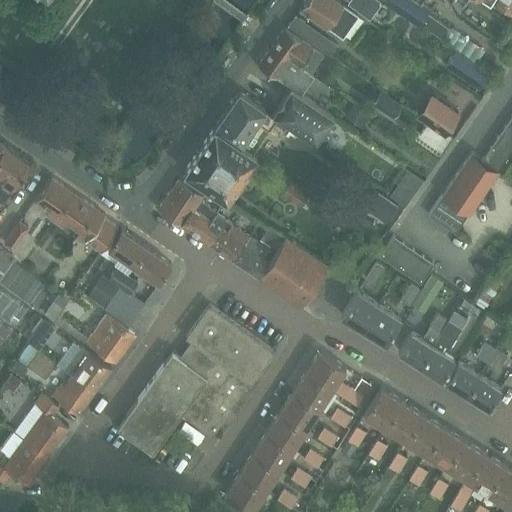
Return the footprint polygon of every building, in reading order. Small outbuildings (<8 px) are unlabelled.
[(342,36),(358,15),(337,0),(304,0),(300,6),(342,36)] [(349,0),(348,2),(370,18),(374,13),(384,0),(383,0),(349,0)] [(384,0),(385,1),(419,24),(420,22),(443,37),(450,27),(427,11),(430,7),(422,2),(419,0),(384,0)] [(504,10),(510,0),(484,0),(490,4),(492,0),(497,0),(495,4),(504,10)] [(295,14),(287,25),(329,55),(337,44),(295,14)] [(312,72),(324,55),(313,48),(285,27),(273,44),(301,65),(312,72)] [(286,85),(287,84),(302,94),(315,76),(311,73),(312,72),(301,65),(273,44),(258,64),(286,85)] [(479,86),(488,72),(454,50),(446,64),(479,86)] [(316,143),(334,117),(290,88),(273,114),(288,124),(316,143)] [(381,89),(372,103),(377,106),(394,117),(403,104),(386,93),(381,89)] [(272,116),(265,111),(266,110),(239,91),(214,127),(253,154),(265,136),(257,131),(262,124),(279,137),(288,124),(273,114),(272,116)] [(459,111),(432,93),(419,112),(446,131),(459,111)] [(353,104),(345,117),(362,128),(370,115),(353,104)] [(226,200),(242,178),(257,156),(253,154),(214,127),(184,170),(226,200)] [(511,132),(505,127),(497,138),(511,148),(511,132)] [(511,148),(497,138),(490,149),(510,162),(511,159),(511,148)] [(0,200),(5,203),(14,188),(32,161),(5,144),(0,152),(0,200)] [(498,170),(503,173),(510,162),(490,149),(483,160),(498,170)] [(472,152),(443,195),(452,201),(459,206),(460,206),(469,212),(469,213),(498,170),(483,160),(472,152)] [(54,220),(73,192),(51,176),(34,201),(48,211),(45,215),(54,220)] [(208,206),(209,205),(200,199),(204,193),(180,176),(156,208),(180,224),(192,206),(212,219),(217,212),(208,206)] [(397,185),(390,195),(405,206),(423,180),(418,176),(407,192),(397,185)] [(300,207),(309,194),(290,181),(281,193),(300,207)] [(79,233),(96,208),(73,192),(54,220),(62,226),(65,223),(79,232),(79,233)] [(443,195),(429,215),(446,226),(459,206),(452,201),(443,195)] [(212,219),(192,206),(180,224),(209,243),(221,225),(227,229),(230,225),(232,223),(217,212),(212,219)] [(460,206),(459,206),(446,226),(456,233),(470,213),(469,213),(469,212),(460,206)] [(101,250),(118,227),(103,217),(105,214),(96,208),(79,233),(79,232),(75,238),(83,243),(86,240),(101,250)] [(12,249),(28,227),(19,221),(4,243),(12,249)] [(248,237),(230,225),(227,229),(221,225),(209,243),(233,259),(248,237)] [(233,259),(257,275),(285,236),(269,226),(260,238),(270,245),(268,249),(249,236),(248,237),(233,259)] [(133,265),(146,246),(121,229),(108,247),(133,265)] [(393,235),(379,255),(390,262),(404,242),(393,235)] [(302,305),(327,266),(285,236),(257,275),(302,305)] [(404,242),(390,262),(400,269),(414,249),(404,242)] [(159,282),(172,264),(146,246),(133,265),(159,282)] [(414,249),(400,269),(410,276),(424,256),(414,249)] [(424,256),(410,276),(421,283),(434,263),(424,256)] [(373,283),(384,266),(376,261),(365,277),(373,283)] [(127,274),(116,267),(108,280),(118,287),(127,274)] [(485,308),(504,280),(494,273),(475,301),(485,308)] [(128,326),(144,303),(130,294),(138,282),(127,274),(118,287),(119,287),(104,308),(128,326)] [(424,312),(444,281),(432,274),(424,285),(412,304),(424,312)] [(409,305),(419,288),(411,283),(400,299),(409,305)] [(363,329),(378,304),(356,290),(341,315),(363,329)] [(476,317),(480,310),(464,299),(459,307),(476,317)] [(54,321),(64,307),(53,300),(44,314),(54,321)] [(250,383),(274,350),(209,303),(186,336),(194,342),(182,359),(172,351),(117,426),(152,451),(180,412),(212,435),(236,402),(235,401),(249,381),(250,383)] [(385,342),(395,325),(400,318),(378,304),(363,329),(385,342)] [(449,348),(468,319),(454,310),(449,319),(448,319),(420,364),(441,378),(454,358),(442,350),(445,346),(449,348)] [(420,364),(448,319),(437,312),(429,325),(430,326),(422,338),(411,330),(398,351),(420,364)] [(116,361),(136,333),(136,332),(108,313),(88,341),(116,361)] [(44,318),(37,328),(45,335),(48,337),(56,326),(44,318)] [(476,355),(487,362),(496,348),(484,341),(476,355)] [(80,345),(64,368),(73,374),(94,390),(111,367),(95,356),(86,349),(80,345)] [(499,369),(507,355),(496,348),(487,362),(499,369)] [(319,350),(306,370),(332,387),(332,388),(344,395),(344,396),(358,405),(358,404),(363,407),(376,387),(361,377),(360,378),(354,388),(351,386),(350,387),(338,379),(345,368),(346,367),(319,350)] [(467,394),(479,374),(458,360),(445,380),(467,394)] [(319,408),(332,388),(332,387),(306,370),(293,390),(319,408)] [(94,390),(73,374),(64,386),(61,383),(53,394),(78,413),(94,390)] [(488,408),(501,388),(479,374),(467,394),(488,408)] [(384,427),(401,400),(381,387),(379,389),(366,410),(363,414),(384,427)] [(306,428),(319,408),(293,390),(279,411),(306,428)] [(47,455),(68,426),(52,414),(59,405),(42,393),(35,402),(44,409),(24,438),(47,455)] [(405,440),(422,413),(401,400),(384,427),(405,440)] [(345,425),(351,416),(337,406),(330,416),(345,425)] [(292,448),(306,428),(279,411),(266,431),(292,448)] [(425,453),(442,426),(422,413),(405,440),(425,453)] [(358,446),(367,432),(356,425),(347,440),(358,446)] [(446,466),(463,439),(442,426),(425,453),(446,466)] [(331,446),(338,436),(324,427),(317,436),(331,446)] [(279,469),(292,448),(266,431),(253,451),(279,469)] [(26,483),(47,455),(24,438),(10,457),(4,453),(0,459),(0,477),(4,481),(10,472),(26,483)] [(378,459),(388,445),(377,438),(368,453),(378,459)] [(466,479),(483,452),(463,439),(446,466),(466,479)] [(350,457),(356,447),(347,442),(341,452),(350,457)] [(318,467),(324,457),(310,447),(304,457),(318,467)] [(266,489),(279,469),(253,451),(239,472),(266,489)] [(398,472),(407,457),(397,451),(388,465),(398,472)] [(487,492),(504,465),(483,452),(466,479),(450,504),(450,505),(460,510),(476,485),(487,492)] [(419,485),(428,470),(417,464),(408,478),(419,485)] [(507,505),(511,497),(511,469),(504,465),(487,492),(507,505)] [(305,486),(312,476),(297,467),(291,477),(305,486)] [(254,511),(252,510),(266,489),(239,472),(226,492),(244,504),(238,511),(254,511)] [(439,498),(448,483),(438,477),(429,491),(439,498)] [(291,507),(298,497),(284,488),(277,497),(291,507)] [(487,511),(489,509),(479,503),(473,511),(487,511)]
